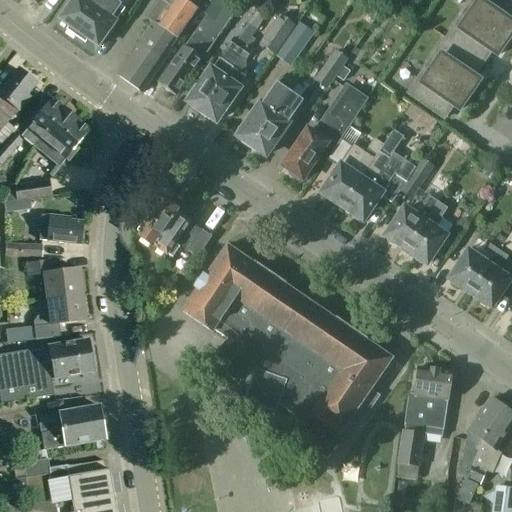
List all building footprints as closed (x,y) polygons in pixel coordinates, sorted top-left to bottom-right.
[(73,0),(59,20),(69,27),(67,31),(76,37),(102,0),(73,0)] [(88,41),(98,48),(125,10),(110,0),(102,0),(76,37),(85,44),(88,41)] [(139,45),(117,76),(143,93),(173,53),(169,50),(198,11),(196,10),(202,0),(156,0),(145,18),(155,25),(140,46),(139,45)] [(190,42),(185,49),(178,59),(177,59),(160,83),(167,88),(166,91),(168,92),(173,96),(175,94),(177,95),(195,70),(194,70),(206,54),(207,54),(237,10),(222,0),(202,0),(196,10),(198,11),(206,17),(189,41),(190,42)] [(445,39),(481,64),(490,51),(497,56),(511,35),(511,23),(510,22),(511,19),(511,3),(506,0),(474,0),(478,3),(470,15),(465,11),(445,39)] [(258,45),(274,57),(296,27),(278,16),(258,45)] [(249,25),(238,41),(246,47),(257,31),(249,25)] [(313,36),(300,26),(275,59),(289,69),(313,36)] [(481,64),(445,39),(426,67),(431,71),(423,83),(418,79),(407,94),(443,119),(452,106),(459,111),(479,82),(472,77),(481,64)] [(227,50),(220,60),(212,72),(211,71),(189,103),(202,113),(247,49),(238,43),(231,53),(227,50)] [(252,52),(247,49),(202,113),(216,122),(238,91),(237,90),(246,78),(245,63),(252,52)] [(312,81),(325,91),(347,61),(334,52),(312,81)] [(0,93),(0,112),(10,121),(18,111),(19,112),(30,99),(27,97),(36,86),(18,71),(0,93)] [(277,84),(270,94),(261,107),(261,106),(239,138),(252,147),(290,93),(297,83),(288,76),(281,86),(277,84)] [(345,85),(312,134),(309,131),(301,142),(300,142),(283,168),(285,169),(291,173),(290,176),(298,181),(299,179),(303,181),(320,155),(316,152),(323,142),(334,149),(341,140),(360,112),(367,101),(345,85)] [(303,102),(290,93),(252,147),(266,156),(288,125),(287,124),(303,102)] [(40,152),(71,115),(64,108),(63,109),(52,100),(28,129),(22,137),(40,152)] [(71,115),(40,152),(59,168),(66,160),(69,162),(79,150),(76,147),(90,131),(78,122),(79,121),(71,115)] [(8,122),(1,130),(0,131),(0,142),(3,145),(16,129),(8,122)] [(0,149),(0,163),(1,164),(20,141),(12,135),(0,149)] [(363,222),(380,197),(391,204),(406,183),(394,176),(382,194),(372,186),(378,176),(387,163),(401,143),(391,137),(385,146),(343,208),(363,222)] [(343,208),(385,146),(377,139),(353,174),(341,166),(323,194),(343,208)] [(328,158),(340,166),(353,148),(341,140),(328,158)] [(404,193),(404,194),(412,200),(426,179),(414,172),(401,192),(404,193)] [(49,182),(16,187),(18,202),(51,196),(49,182)] [(429,196),(422,206),(416,216),(425,223),(432,213),(439,203),(429,196)] [(163,202),(139,236),(167,255),(176,242),(187,250),(201,230),(190,222),(177,213),(178,212),(163,202)] [(441,219),(441,218),(447,209),(439,203),(432,213),(441,219)] [(396,244),(406,251),(425,223),(416,216),(405,209),(386,237),(387,238),(388,241),(393,245),(396,244)] [(432,213),(425,223),(406,251),(415,256),(415,260),(421,264),(425,263),(427,264),(445,237),(444,236),(435,229),(440,223),(442,220),(441,219),(432,213)] [(42,216),(39,241),(41,241),(45,241),(49,242),(79,245),(81,222),(67,221),(68,219),(42,216)] [(487,250),(496,256),(502,246),(493,240),(487,250)] [(14,245),(13,257),(41,258),(42,246),(14,245)] [(277,404),(284,409),(295,416),(285,429),(327,460),(344,438),(341,436),(364,403),(372,408),(380,398),(371,392),(393,360),(365,341),(366,340),(337,321),(284,285),(285,285),(256,264),(255,265),(228,246),(207,277),(204,276),(196,288),(198,290),(183,312),(213,332),(214,330),(227,339),(210,355),(235,381),(244,372),(247,369),(254,375),(244,402),(274,413),(277,406),(277,404)] [(511,253),(502,246),(496,256),(505,262),(511,253)] [(471,293),(489,266),(468,252),(450,279),(471,293)] [(47,300),(81,296),(78,270),(52,274),(50,261),(26,264),(28,277),(44,275),(47,300)] [(489,266),(471,293),(491,307),(510,280),(489,266)] [(81,296),(47,300),(50,326),(34,328),(35,340),(60,337),(58,325),(85,321),(81,296)] [(0,355),(0,402),(0,404),(53,395),(51,380),(58,379),(60,381),(65,380),(67,377),(93,373),(87,341),(0,355)] [(406,425),(405,426),(402,426),(397,461),(420,464),(425,429),(423,429),(423,428),(444,431),(446,414),(447,414),(453,374),(419,369),(415,395),(409,394),(404,425),(406,425)] [(470,460),(472,458),(505,410),(491,400),(468,432),(470,434),(464,443),(465,450),(468,452),(465,458),(470,460)] [(53,422),(39,425),(43,451),(104,441),(99,407),(51,415),(53,422)] [(511,429),(511,415),(505,410),(472,458),(470,460),(474,462),(472,465),(465,462),(459,475),(480,485),(486,472),(492,475),(500,456),(501,455),(497,452),(511,429)] [(0,467),(13,469),(14,454),(0,453),(0,467)] [(3,511),(116,511),(110,475),(106,475),(106,472),(69,478),(67,466),(49,469),(47,458),(23,463),(26,479),(29,499),(31,500),(31,502),(7,498),(3,511)] [(511,511),(511,487),(495,486),(491,511),(511,511)]
